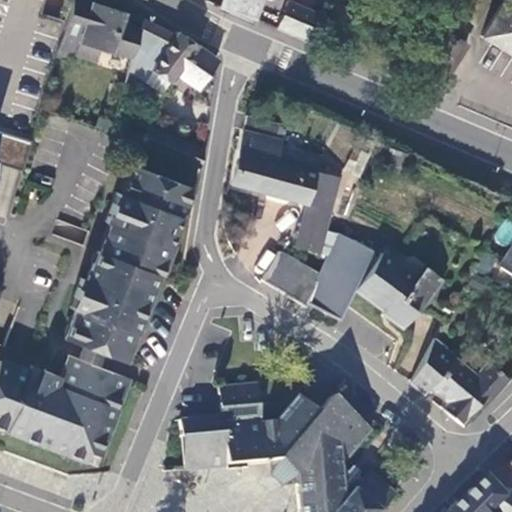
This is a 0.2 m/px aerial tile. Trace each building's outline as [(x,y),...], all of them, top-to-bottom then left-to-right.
[(90,4),(76,0),(72,0),(56,56),(94,67),(98,53),(130,63),(141,30),(135,27),(124,24),(127,13),(90,2),(90,4)] [(219,0),(218,4),(254,18),(259,0),(219,0)] [(511,0),(504,0),(481,36),(491,43),(499,48),(499,47),(511,54),(511,0)] [(314,43),(325,17),(288,2),(277,28),(314,43)] [(130,63),(127,73),(161,94),(170,82),(175,74),(198,89),(216,61),(177,33),(175,36),(144,19),(141,30),(130,63)] [(463,48),(433,30),(400,82),(402,82),(431,94),(433,95),(463,48)] [(280,125),(247,116),(243,129),(264,135),(260,155),(277,160),(278,160),(277,160),(278,158),(284,132),(279,130),(280,125)] [(142,135),(138,143),(153,149),(203,170),(205,151),(147,125),(142,135)] [(264,135),(243,129),(230,184),(269,195),(277,160),(260,155),(264,135)] [(132,132),(129,140),(138,143),(142,135),(132,132)] [(406,154),(377,143),(373,153),(402,164),(406,154)] [(304,167),(308,153),(287,147),(283,161),(304,167)] [(319,156),(308,153),(304,167),(283,161),(280,161),(278,160),(277,160),(269,195),(305,205),(315,169),(319,156)] [(74,310),(63,340),(64,340),(83,348),(109,356),(124,362),(156,275),(159,276),(190,189),(132,167),(123,195),(116,193),(105,222),(108,224),(98,252),(95,250),(84,280),(79,278),(69,307),(74,310)] [(339,177),(315,169),(305,205),(295,247),(327,255),(335,236),(326,230),(339,177)] [(370,253),(335,236),(327,255),(323,267),(322,269),(322,271),(320,275),(308,305),(340,319),(354,290),(359,283),(358,282),(361,276),(370,253)] [(511,241),(498,263),(511,272),(511,241)] [(413,277),(380,254),(359,283),(354,290),(405,325),(414,311),(417,312),(439,280),(421,266),(413,277)] [(279,255),(262,281),(307,309),(308,305),(320,275),(279,255)] [(497,394),(508,379),(488,364),(477,375),(436,341),(412,383),(426,395),(431,390),(450,408),(447,413),(463,428),(476,410),(490,390),(497,394)] [(109,356),(83,348),(78,360),(102,369),(109,356)] [(78,360),(67,357),(60,377),(31,366),(28,372),(0,363),(0,428),(35,442),(34,444),(83,462),(88,450),(98,454),(116,408),(113,407),(124,376),(102,369),(78,360)] [(177,421),(179,439),(185,439),(187,470),(275,461),(275,469),(285,476),(296,484),(301,483),(303,511),(379,511),(394,494),(369,474),(361,484),(357,481),(360,477),(352,472),(349,474),(341,475),(341,468),(371,433),(330,400),(318,415),(297,400),(275,424),(260,426),(256,385),(219,389),(219,418),(220,425),(196,427),(195,419),(177,421)] [(219,418),(195,419),(196,427),(220,425),(219,418)] [(185,439),(179,439),(182,471),(187,470),(185,439)] [(446,511),(511,511),(511,496),(504,490),(502,492),(486,475),(485,476),(446,511)]
